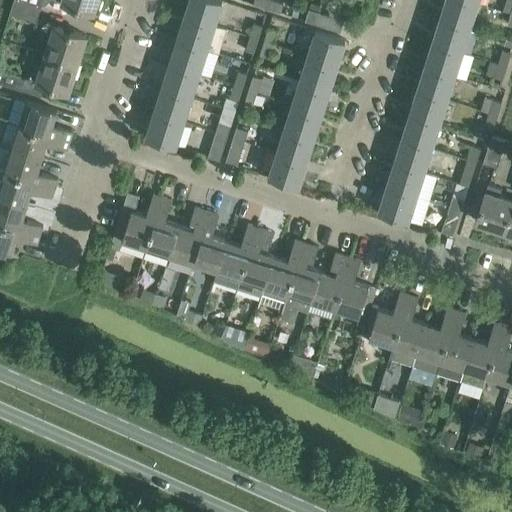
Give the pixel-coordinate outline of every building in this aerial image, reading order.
[(37,21),(41,7),(18,0),(13,0),(10,12),(37,21)] [(60,0),(94,11),(97,0),(18,0),(41,7),(42,4),(46,3),(49,0),(48,0),(60,0)] [(222,0),(189,0),(185,14),(215,24),(222,0)] [(284,4),(272,0),(269,0),(267,8),(281,12),(284,4)] [(470,26),(477,3),(469,0),(445,0),(441,17),(470,26)] [(316,23),(319,12),(309,9),(306,20),(316,23)] [(340,31),(343,19),(319,12),(316,23),(340,31)] [(207,48),(215,24),(185,14),(177,39),(207,48)] [(462,50),(470,26),(441,17),(433,41),(462,50)] [(87,34),(68,28),(46,21),(42,35),(49,37),(44,52),(78,63),(87,34)] [(254,22),(250,35),(258,37),(263,25),(254,22)] [(268,26),(264,39),(273,43),(277,29),(268,26)] [(338,63),(345,39),(316,29),(308,54),(338,63)] [(254,52),(258,37),(250,35),(246,49),(254,52)] [(199,72),(207,48),(177,39),(170,62),(199,72)] [(269,56),(273,43),(264,39),(259,53),(269,56)] [(454,75),(462,50),(433,41),(425,65),(454,75)] [(503,48),(498,62),(506,65),(511,51),(503,48)] [(69,91),(78,63),(44,52),(40,66),(34,65),(29,78),(45,83),(69,91)] [(0,82),(22,89),(26,76),(3,68),(7,56),(0,53),(0,82)] [(330,88),(338,63),(308,54),(300,78),(330,88)] [(192,96),(199,72),(170,62),(162,86),(192,96)] [(502,78),(506,65),(498,62),(494,76),(502,78)] [(447,98),(454,75),(425,65),(418,89),(447,98)] [(239,70),(235,83),(243,86),(247,72),(239,70)] [(253,74),(248,88),(258,90),(262,77),(253,74)] [(322,111),(330,88),(300,78),(293,102),(322,111)] [(238,99),(243,86),(235,83),(230,97),(238,99)] [(184,120),(192,96),(162,86),(154,111),(184,120)] [(253,104),(258,90),(248,88),(244,101),(253,104)] [(439,122),(447,98),(418,89),(410,113),(439,122)] [(502,101),(493,98),(485,96),(481,109),(488,112),(498,115),(502,101)] [(52,123),(57,109),(27,99),(21,118),(20,123),(70,139),(73,130),(52,123)] [(315,135),(322,111),(293,102),(285,126),(315,135)] [(176,145),(184,120),(154,111),(147,136),(176,145)] [(494,128),(498,115),(488,112),(484,125),(494,128)] [(432,146),(439,122),(410,113),(402,137),(432,146)] [(227,134),(231,124),(219,120),(215,130),(227,134)] [(67,149),(70,139),(20,123),(12,146),(42,155),(46,142),(67,149)] [(233,135),(245,139),(248,130),(236,126),(233,135)] [(307,159),(315,135),(285,126),(277,150),(307,159)] [(219,159),(227,134),(215,130),(207,155),(219,159)] [(236,164),(245,139),(233,135),(225,161),(236,164)] [(497,166),(505,139),(492,135),(484,161),(497,166)] [(424,170),(432,146),(402,137),(395,161),(424,170)] [(473,144),(468,158),(477,160),(481,147),(473,144)] [(37,171),(42,155),(12,146),(4,170),(55,186),(58,177),(37,171)] [(299,184),(307,159),(277,150),(269,175),(299,184)] [(469,185),(477,160),(468,158),(460,182),(469,185)] [(416,194),(424,170),(395,161),(387,185),(416,194)] [(52,196),(55,186),(4,170),(0,168),(0,194),(27,203),(31,189),(52,196)] [(461,208),(469,185),(460,182),(457,181),(450,205),(461,208)] [(503,229),(511,201),(511,197),(499,193),(501,187),(488,183),(476,220),(503,229)] [(408,219),(416,194),(387,185),(379,210),(408,219)] [(146,246),(163,195),(153,192),(147,213),(132,208),(131,212),(122,209),(110,245),(120,249),(123,238),(146,246)] [(22,218),(27,203),(0,194),(0,220),(40,234),(43,224),(22,218)] [(170,253),(180,224),(165,219),(172,198),(163,195),(146,246),(170,253)] [(511,231),(511,201),(503,229),(511,231)] [(453,234),(461,208),(450,205),(441,230),(453,234)] [(194,261),(210,210),(195,206),(190,221),(196,222),(194,228),(180,224),(170,253),(194,261)] [(217,268),(227,239),(213,234),(219,213),(210,210),(194,261),(217,268)] [(37,243),(40,234),(0,220),(0,247),(11,251),(16,236),(37,243)] [(217,268),(214,279),(237,286),(257,225),(248,222),(241,243),(227,239),(217,268)] [(257,225),(237,286),(262,294),(263,291),(265,284),(264,283),(274,254),(260,249),(262,244),(268,246),(273,231),(257,225)] [(286,299),(304,241),(295,238),(288,259),(274,254),(264,283),(265,284),(263,291),(286,299)] [(312,299),(321,269),(307,264),(309,259),(314,260),(319,245),(304,241),(286,299),(280,317),(294,321),(298,307),(308,310),(312,299)] [(335,306),(352,256),(336,251),(331,266),(338,268),(336,274),(321,269),(312,299),(335,306)] [(361,259),(352,256),(335,306),(357,313),(355,319),(365,321),(366,322),(372,304),(377,287),(354,280),(361,259)] [(393,345),(410,293),(400,290),(394,311),(372,304),(366,322),(365,321),(362,333),(370,336),(369,337),(393,345)] [(413,364),(426,321),(412,317),(419,296),(410,293),(393,345),(390,356),(413,364)] [(437,371),(457,308),(447,305),(440,326),(426,321),(413,364),(437,371)] [(461,378),(474,336),(459,332),(466,311),(457,308),(437,371),(461,378)] [(189,309),(186,318),(199,324),(203,313),(189,309)] [(487,375),(504,323),(494,320),(488,341),(474,336),(461,378),(484,385),(487,375)] [(226,323),(222,335),(232,340),(237,327),(226,323)] [(511,383),(511,379),(511,348),(507,347),(511,330),(511,325),(504,323),(487,375),(511,383)] [(267,357),(271,343),(262,340),(258,353),(267,357)] [(281,346),(271,343),(267,357),(276,360),(281,346)] [(297,369),(312,376),(316,368),(301,361),(297,369)] [(375,406),(395,416),(401,399),(379,392),(375,406)] [(401,401),(396,416),(408,420),(413,405),(401,401)] [(488,458),(503,462),(505,454),(490,449),(488,458)]
